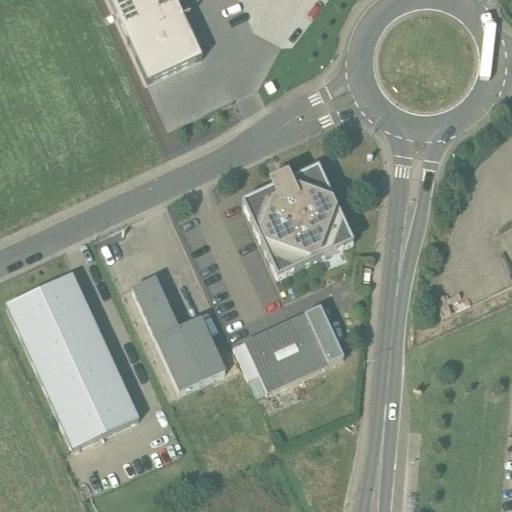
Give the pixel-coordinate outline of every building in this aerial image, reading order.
[(201,65),(170,0),(104,0),(146,90),(201,65)] [(351,250),(317,174),(289,187),(287,182),(267,191),(269,196),(240,209),(274,284),(351,250)] [(136,425),(71,282),(6,312),(71,455),(136,425)] [(154,284),(130,295),(153,346),(177,335),(154,284)] [(319,313),(303,320),(327,371),(342,364),(331,338),(319,313)] [(303,320),(231,353),(255,404),(327,371),(303,320)] [(177,335),(153,346),(178,400),(224,379),(199,325),(177,335)]
